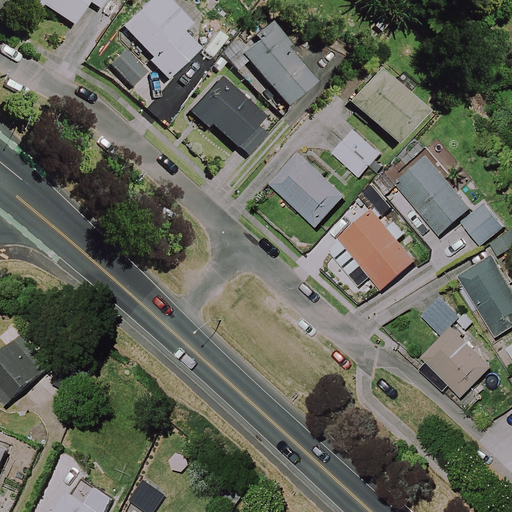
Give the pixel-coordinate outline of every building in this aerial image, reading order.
[(96,13),(104,0),(22,0),(71,30),(85,6),(96,13)] [(198,20),(179,0),(149,0),(119,28),(147,60),(144,63),(164,84),(190,61),(196,67),(215,50),(206,41),(192,25),(198,20)] [(252,46),(238,58),(284,111),(311,87),(282,54),(288,49),(266,24),(247,41),(252,46)] [(144,76),(124,54),(108,68),(129,90),(144,76)] [(422,116),(375,74),(347,106),(393,148),(422,116)] [(220,76),(184,116),(204,134),(210,128),(243,158),(273,125),(220,76)] [(381,156),(354,131),(332,155),(359,180),(381,156)] [(346,199),(299,155),(270,185),(318,230),(346,199)] [(433,160),(398,189),(440,239),(475,211),(433,160)] [(368,213),(398,185),(385,171),(355,199),(368,213)] [(417,263),(374,211),(339,240),(383,292),(417,263)] [(511,330),(511,285),(494,257),(458,280),(462,286),(496,341),(511,330)] [(460,319),(443,301),(423,319),(442,340),(415,365),(443,395),(450,389),(461,402),(496,370),(490,364),(495,359),(473,335),(470,331),(476,324),(466,313),(460,319)] [(44,380),(57,370),(30,333),(0,355),(0,389),(11,404),(22,396),(36,415),(58,399),(44,380)] [(22,488),(38,450),(0,434),(0,479),(22,488)] [(111,511),(119,501),(79,476),(55,511),(111,511)] [(156,511),(167,496),(144,481),(130,502),(145,511),(156,511)]
